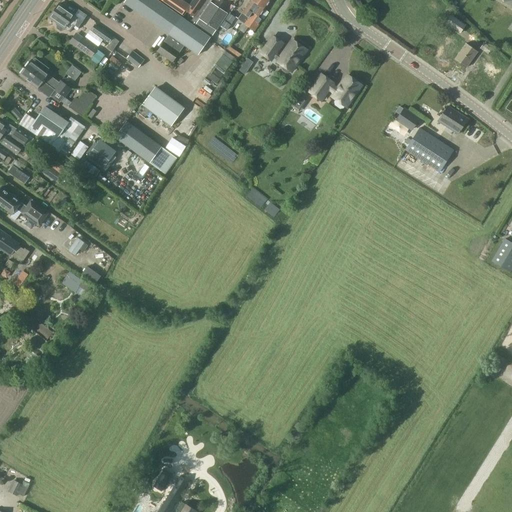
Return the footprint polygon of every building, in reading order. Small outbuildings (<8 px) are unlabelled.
[(155,0),(125,0),(124,2),(169,35),(184,46),(198,55),(210,38),(195,26),(180,17),(158,1),(155,0)] [(158,0),(158,1),(180,17),(189,4),(182,0),(158,0)] [(194,0),(187,11),(200,19),(212,2),(211,1),(211,0),(194,0)] [(244,23),(260,0),(250,0),(241,13),(237,18),(244,23)] [(260,0),(244,23),(239,30),(244,33),(248,27),(254,30),(262,19),(260,17),(265,9),(264,9),(270,0),(260,0)] [(220,24),(228,13),(212,2),(200,19),(216,30),(220,24)] [(78,27),(83,21),(74,14),(59,4),(50,18),(64,28),(65,28),(70,31),(74,25),(78,27)] [(229,12),(228,13),(220,24),(227,29),(236,17),(229,12)] [(459,29),(463,22),(449,14),(445,22),(459,29)] [(216,30),(200,19),(195,26),(210,38),(216,30)] [(113,51),(120,42),(97,26),(93,31),(111,43),(108,48),(113,51)] [(172,63),(184,46),(169,35),(156,52),(172,63)] [(290,72),(290,71),(292,72),(306,50),(292,40),(280,56),(276,53),(284,43),(273,35),(260,52),(272,61),(274,57),(278,60),(277,61),(282,65),(281,66),(281,68),(281,71),(285,73),(288,73),(290,72)] [(83,38),(76,47),(91,57),(97,48),(83,38)] [(444,38),(434,52),(460,71),(463,66),(473,73),(484,56),(473,48),(468,56),(444,38)] [(139,68),(144,61),(132,51),(127,58),(139,68)] [(26,68),(55,90),(64,97),(71,89),(61,81),(59,83),(49,75),(46,72),(49,69),(44,65),(35,58),(32,61),(31,61),(26,68)] [(103,71),(114,77),(119,67),(109,61),(103,71)] [(268,76),(273,69),(266,64),(261,71),(268,76)] [(243,65),(240,70),(245,74),(249,69),(243,65)] [(206,75),(213,82),(221,74),(213,67),(206,75)] [(49,97),(55,90),(26,68),(21,75),(39,89),(49,97)] [(169,77),(178,86),(181,82),(172,74),(169,77)] [(361,85),(347,75),(337,89),(331,85),(333,83),(321,75),(309,91),(321,100),(329,89),(334,93),(332,96),(336,99),(334,102),(334,104),(340,108),(343,108),(345,106),(346,106),(361,85)] [(206,96),(213,90),(203,80),(197,86),(206,96)] [(155,87),(142,105),(171,127),(184,108),(155,87)] [(299,94),(291,106),(299,112),(307,100),(299,94)] [(82,117),(89,109),(79,101),(76,99),(72,104),(70,107),(82,117)] [(458,134),(467,118),(448,106),(438,121),(458,134)] [(68,124),(45,107),(36,121),(26,114),(20,123),(52,146),(65,155),(84,127),(72,119),(68,124)] [(145,108),(139,116),(143,119),(149,111),(145,108)] [(404,108),(396,120),(411,130),(419,118),(404,108)] [(17,139),(24,144),(30,134),(18,127),(16,131),(0,120),(0,130),(4,133),(8,134),(17,139)] [(165,175),(176,158),(126,122),(114,137),(165,175)] [(23,145),(24,144),(17,139),(8,134),(4,133),(0,130),(0,139),(19,152),(23,145)] [(437,172),(451,151),(419,131),(405,152),(437,172)] [(102,171),(116,154),(100,141),(86,158),(102,171)] [(9,152),(0,146),(0,156),(4,159),(9,152)] [(464,150),(449,183),(471,193),(485,159),(464,150)] [(56,168),(59,164),(49,156),(46,160),(56,168)] [(30,177),(13,165),(8,172),(25,184),(30,177)] [(58,183),(62,177),(47,165),(42,171),(58,183)] [(100,174),(96,179),(103,184),(107,179),(100,174)] [(47,213),(30,201),(26,207),(1,187),(0,188),(0,204),(12,214),(17,208),(22,212),(22,213),(39,225),(47,213)] [(64,198),(59,206),(61,207),(63,209),(68,203),(65,201),(66,200),(64,198)] [(18,244),(0,231),(0,248),(10,255),(11,254),(17,245),(18,244)] [(78,238),(69,251),(75,255),(80,249),(84,252),(88,245),(84,242),(78,238)] [(510,272),(511,267),(511,242),(505,239),(492,261),(510,272)] [(46,241),(41,247),(49,252),(53,246),(46,241)] [(17,245),(11,254),(17,259),(24,250),(17,245)] [(11,269),(14,264),(9,260),(6,265),(11,269)] [(85,305),(94,290),(70,271),(62,281),(75,292),(72,296),(85,305)] [(22,332),(7,338),(10,344),(25,338),(22,332)] [(507,360),(497,355),(487,371),(497,377),(507,360)] [(180,476),(157,511),(196,511),(197,511),(182,502),(177,510),(180,511),(169,511),(189,481),(180,476)] [(16,495),(21,485),(13,481),(8,491),(16,495)]
